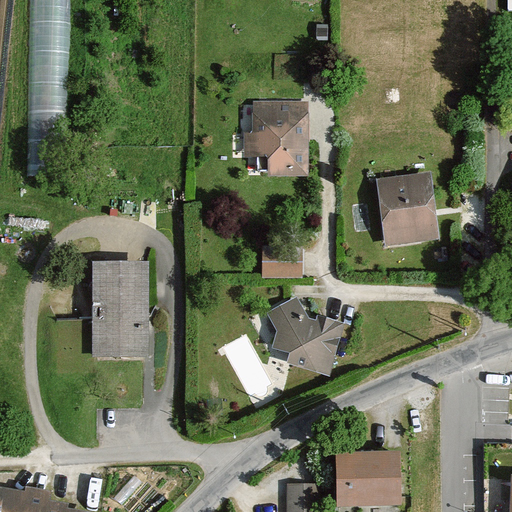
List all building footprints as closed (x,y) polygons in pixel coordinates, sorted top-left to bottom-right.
[(73,130),(73,0),(37,0),(37,130),(73,130)] [(308,124),(309,107),(262,106),(262,137),(262,153),(276,153),(275,170),(305,171),(307,142),(301,139),(302,123),(308,124)] [(242,154),(262,153),(262,137),(242,137),(242,154)] [(389,212),(391,229),(415,227),(417,238),(435,236),(428,177),(381,182),(385,211),(389,212)] [(388,241),(417,238),(415,227),(391,229),(389,212),(385,211),(388,241)] [(284,276),(284,248),(264,248),(264,276),(284,276)] [(284,248),(284,276),(304,276),(304,262),(304,248),(284,248)] [(96,263),(96,341),(116,341),(116,350),(144,350),(144,262),(96,263)] [(293,361),(328,370),(341,325),(320,318),(319,324),(306,321),(297,302),(275,315),(282,327),(277,344),(296,349),(293,361)] [(402,452),(339,455),(339,499),(401,499),(402,452)] [(310,484),(290,484),(289,511),(318,511),(319,485),(310,484)] [(0,491),(0,511),(68,511),(69,507),(50,504),(51,495),(30,492),(29,496),(17,494),(0,491)]
